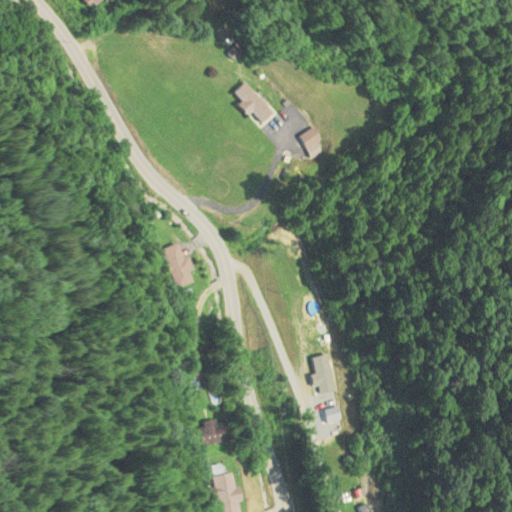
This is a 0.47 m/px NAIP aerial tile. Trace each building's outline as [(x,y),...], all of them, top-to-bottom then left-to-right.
[(96,0),(79,0),(88,8),(96,0)] [(253,127),(267,116),(242,84),(229,94),(237,104),(235,104),(253,127)] [(309,162),(325,153),(312,129),(296,138),(309,162)] [(158,243),(148,219),(138,223),(149,247),(158,243)] [(185,259),(180,260),(176,245),(159,250),(171,290),(192,284),(185,259)] [(219,442),(215,425),(206,426),(205,421),(193,423),(193,429),(187,430),(190,447),(219,442)] [(201,477),(204,511),(227,511),(223,475),(201,477)]
